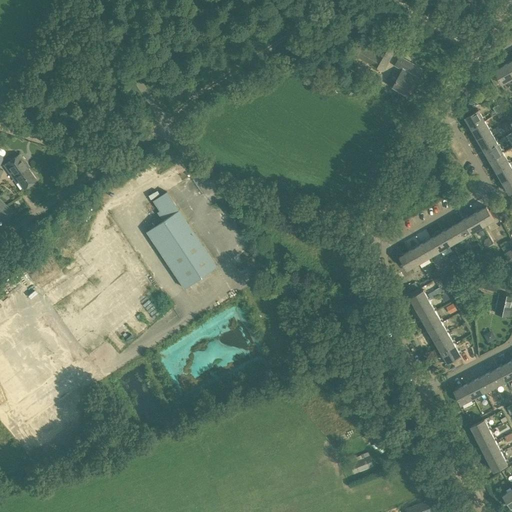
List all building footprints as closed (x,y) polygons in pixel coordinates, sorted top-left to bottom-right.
[(384,71),(399,44),(386,37),(375,55),(360,46),(355,54),(384,71)] [(408,95),(423,69),(400,56),(395,66),(403,70),(393,87),(408,95)] [(502,84),(511,78),(511,76),(505,64),(494,71),(502,84)] [(346,85),(354,77),(346,70),(338,79),(346,85)] [(472,128),(485,121),(478,110),(465,117),(472,128)] [(504,130),(511,127),(508,120),(501,123),(504,130)] [(478,139),(491,132),(485,121),(472,128),(478,139)] [(484,150),(497,142),(491,132),(478,139),(484,150)] [(490,161),(503,153),(497,142),(484,150),(490,161)] [(497,171),(510,164),(503,153),(490,161),(497,171)] [(11,159),(29,184),(36,180),(28,168),(29,168),(19,154),(11,159)] [(23,188),(29,184),(11,159),(4,164),(15,180),(16,179),(23,188)] [(503,182),(511,176),(511,167),(510,164),(497,171),(503,182)] [(511,176),(503,182),(509,193),(511,190),(511,176)] [(144,229),(180,288),(214,267),(167,189),(150,200),(161,219),(144,229)] [(0,218),(4,222),(14,211),(0,199),(0,218)] [(476,213),(483,226),(494,220),(486,206),(476,213)] [(472,232),(483,226),(476,213),(465,219),(472,232)] [(461,238),(472,232),(465,219),(454,225),(461,238)] [(451,245),(461,238),(454,225),(443,231),(451,245)] [(440,251),(451,245),(443,231),(432,238),(440,251)] [(429,257),(440,251),(432,238),(421,244),(429,257)] [(418,263),(429,257),(421,244),(411,250),(418,263)] [(407,269),(418,263),(411,250),(400,256),(407,269)] [(237,264),(241,271),(258,262),(255,255),(237,264)] [(477,274),(474,285),(487,288),(489,277),(477,274)] [(417,308),(430,301),(423,290),(410,297),(417,308)] [(290,302),(294,299),(289,292),(285,295),(290,302)] [(509,316),(511,303),(511,296),(500,293),(496,313),(509,316)] [(423,319),(436,312),(430,301),(417,308),(423,319)] [(309,312),(310,307),(298,303),(296,308),(309,312)] [(453,303),(449,306),(452,313),(457,310),(453,303)] [(324,317),(326,311),(314,307),(312,313),(324,317)] [(429,330),(442,322),(436,312),(423,319),(429,330)] [(435,341),(448,333),(442,322),(429,330),(435,341)] [(488,341),(495,338),(492,330),(484,334),(488,341)] [(441,352),(455,344),(448,333),(435,341),(441,352)] [(455,344),(441,352),(448,363),(461,355),(455,344)] [(510,379),(511,377),(511,360),(503,365),(510,379)] [(497,385),(510,379),(503,365),(490,372),(497,385)] [(485,391),(497,385),(490,372),(478,378),(485,391)] [(473,398),(485,391),(478,378),(466,384),(473,398)] [(461,404),(473,398),(466,384),(454,390),(461,404)] [(477,437),(490,430),(485,419),(471,426),(477,437)] [(483,448),(496,442),(490,430),(477,437),(483,448)] [(511,431),(503,436),(506,441),(511,438),(511,431)] [(488,460),(502,453),(496,442),(483,448),(488,460)] [(369,451),(348,459),(353,473),(374,465),(369,451)] [(502,453),(488,460),(494,471),(507,464),(502,453)] [(511,508),(511,507),(511,489),(503,495),(511,508)] [(407,511),(430,511),(427,501),(406,509),(407,511)]
